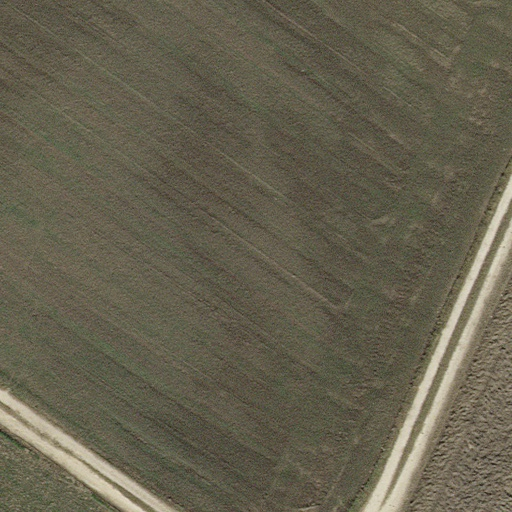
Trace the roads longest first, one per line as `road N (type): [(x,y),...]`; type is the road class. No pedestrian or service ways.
road 1 (track): [(382,511),(511,220)]
road 2 (track): [(0,404),(160,511)]
